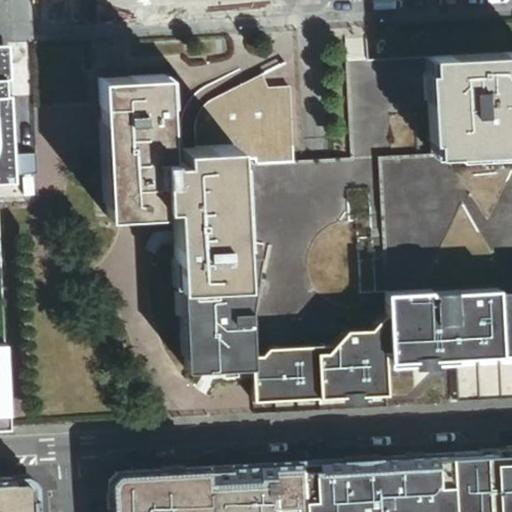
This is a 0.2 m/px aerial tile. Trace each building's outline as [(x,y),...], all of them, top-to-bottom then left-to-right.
[(0,154),(13,154),(7,51),(0,51),(0,184),(14,184),(14,174),(0,174),(0,154)] [(511,53),(423,58),(428,156),(511,151),(511,53)] [(428,156),(423,58),(345,62),(350,160),(375,159),(428,156)] [(184,370),(249,366),(247,323),(246,310),(255,256),(239,256),(235,162),(234,147),(194,149),(180,150),(180,162),(167,162),(167,146),(152,146),(150,120),(165,119),(164,105),(162,76),(96,80),(98,121),(102,204),(103,218),(159,214),(159,207),(169,207),(172,260),(174,288),(175,288),(179,287),(183,356),(184,370)] [(234,147),(235,162),(252,161),(253,165),(291,163),(288,89),(266,90),(259,76),(206,104),(202,107),(198,112),(193,125),(194,149),(234,147)] [(167,146),(165,119),(150,120),(152,146),(167,146)] [(102,204),(98,121),(94,121),(99,204),(102,204)] [(35,173),(33,153),(13,154),(0,154),(0,174),(14,174),(35,173)] [(384,316),(384,324),(386,351),(386,364),(452,360),(454,399),(511,396),(511,285),(383,292),(384,316)] [(247,323),(249,366),(250,397),(255,397),(287,395),(284,349),(334,346),(333,326),(384,324),(384,316),(247,323)] [(379,351),(386,351),(384,324),(333,326),(334,346),(337,392),(381,390),(379,351)] [(337,392),(334,346),(284,349),(287,395),(337,392)] [(511,511),(511,451),(450,455),(452,511),(511,511)] [(452,511),(450,455),(301,464),(303,511),(452,511)] [(303,511),(301,464),(123,473),(109,488),(110,511),(303,511)] [(109,488),(123,473),(116,473),(108,481),(109,488)] [(0,511),(35,511),(34,484),(26,478),(0,479),(0,511)]
